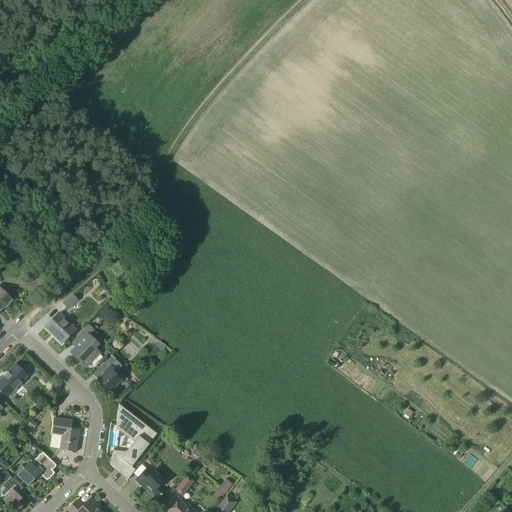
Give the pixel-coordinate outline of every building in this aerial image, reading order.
[(0,310),(4,307),(5,308),(12,300),(0,288),(0,310)] [(68,310),(77,301),(72,295),(62,303),(68,310)] [(58,313),(45,327),(62,344),(76,330),(58,313)] [(80,359),(87,366),(91,363),(94,366),(98,361),(95,358),(99,353),(94,348),(98,344),(88,335),(93,330),(88,326),(71,344),(76,348),(71,353),(77,359),(78,358),(80,360),(80,359)] [(114,374),(116,372),(122,366),(111,356),(100,367),(106,372),(98,380),(110,391),(121,380),(114,374)] [(0,388),(8,396),(27,376),(16,365),(0,381),(0,388)] [(147,427),(119,404),(116,424),(129,426),(137,432),(124,450),(113,448),(111,461),(119,469),(124,463),(129,468),(153,438),(144,431),(147,427)] [(60,448),(60,449),(76,452),(79,431),(70,430),(71,421),(55,419),(52,435),(51,434),(50,447),(60,448)] [(28,426),(33,430),(37,424),(32,420),(28,426)] [(18,475),(28,486),(38,476),(40,479),(42,476),(47,481),(54,473),(51,470),(56,466),(43,453),(31,465),(29,463),(18,475)] [(142,483),(159,499),(165,492),(159,487),(165,481),(154,470),(151,473),(147,469),(135,481),(140,485),(142,483)] [(186,476),(175,490),(183,496),(194,482),(186,476)] [(23,489),(13,479),(11,477),(0,488),(1,499),(2,501),(1,501),(12,511),(16,511),(23,505),(19,501),(23,497),(18,493),(23,489)] [(233,485),(226,479),(216,491),(223,497),(233,485)] [(228,493),(213,511),(229,511),(238,501),(228,493)] [(100,511),(94,506),(96,503),(91,498),(83,506),(76,500),(67,510),(69,511),(100,511)] [(193,511),(187,505),(185,507),(179,501),(168,511),(193,511)]
